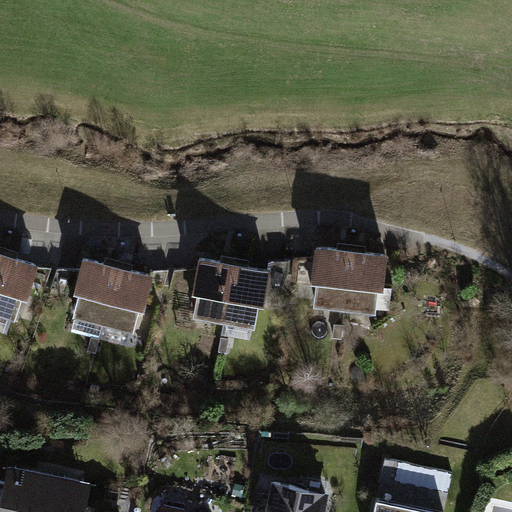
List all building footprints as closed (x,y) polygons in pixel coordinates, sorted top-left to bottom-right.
[(348,249),(312,246),(308,282),(317,283),(314,305),(342,308),(348,249)] [(387,253),(348,249),(342,308),(373,312),(376,289),(382,290),(387,253)] [(36,264),(0,252),(0,333),(5,335),(17,297),(23,300),(36,264)] [(231,262),(196,256),(189,292),(197,293),(193,315),(220,320),(231,262)] [(115,266),(80,257),(70,292),(78,295),(68,330),(97,337),(115,266)] [(269,269),(231,262),(220,320),(218,335),(249,340),(256,304),(262,306),(269,269)] [(152,275),(115,266),(97,337),(125,346),(135,309),(142,311),(152,275)] [(340,324),(331,323),(330,337),(339,338),(340,324)] [(96,340),(88,338),(85,350),(93,352),(96,340)] [(226,339),(218,338),(216,351),(224,352),(226,339)] [(89,483),(7,467),(3,486),(0,485),(0,511),(105,511),(84,508),(89,483)] [(303,486),(269,480),(262,511),(320,511),(327,480),(305,476),(303,486)] [(427,511),(374,501),(371,511),(427,511)] [(180,511),(182,508),(158,503),(155,511),(180,511)]
